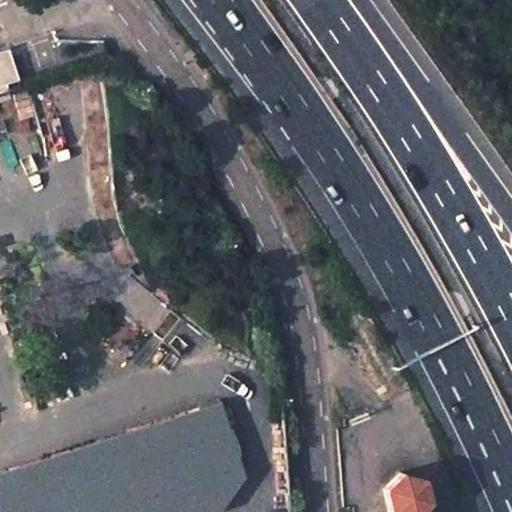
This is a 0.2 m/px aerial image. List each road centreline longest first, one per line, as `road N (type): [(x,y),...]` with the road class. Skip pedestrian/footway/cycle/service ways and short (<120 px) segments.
road 1 (trunk): [(224,0),(400,270),(511,490)]
road 2 (unclassified): [(312,511),(301,363),(282,275),(212,137),(117,0)]
road 3 (motorway): [(511,316),(412,142),(316,0)]
road 4 (motorway): [(511,214),(359,0)]
